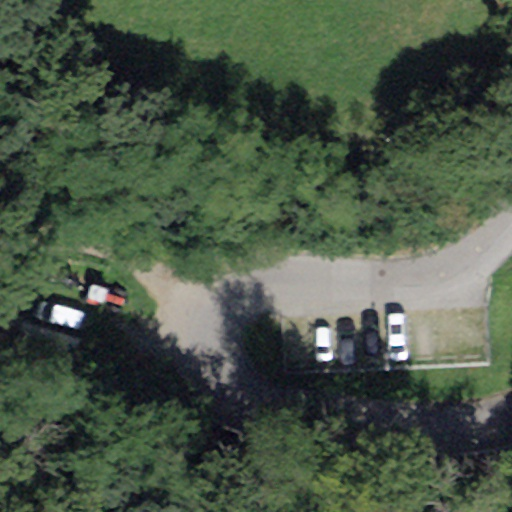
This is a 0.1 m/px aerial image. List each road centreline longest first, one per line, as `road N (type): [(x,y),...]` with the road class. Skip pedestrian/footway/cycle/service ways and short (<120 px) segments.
road 1 (tertiary): [(511,219),(482,245),(197,283),(157,310),(168,376),(218,396),(475,399),(511,408)]
road 2 (track): [(0,266),(18,249),(59,234),(111,249),(157,310)]
